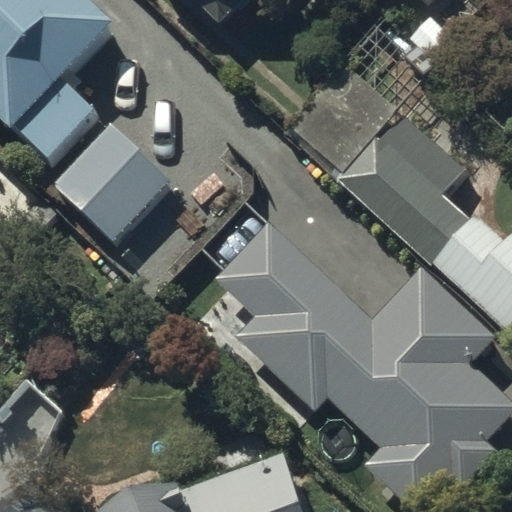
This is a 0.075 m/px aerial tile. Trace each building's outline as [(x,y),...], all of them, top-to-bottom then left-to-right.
[(120,42),(74,0),(0,0),(0,123),(53,172),(101,120),(73,93),(120,42)] [(251,0),(185,0),(221,33),(251,0)] [(383,0),(391,7),(397,0),(417,0),(429,10),(438,0),(383,0)] [(476,176),(407,117),(341,193),(511,339),(511,256),(452,205),(476,176)] [(173,190),(115,136),(60,195),(118,249),(173,190)] [(377,341),(272,243),(230,288),(269,324),(247,347),(321,415),(333,403),(394,459),(376,479),(411,511),(432,511),(456,487),(467,497),(499,463),(488,453),(511,426),(511,415),(470,376),(493,351),(426,288),(377,341)] [(304,511),(288,470),(173,511),(304,511)] [(66,511),(43,489),(21,511),(66,511)]
